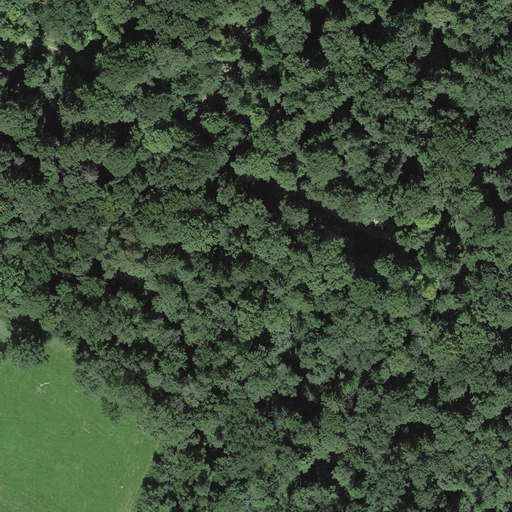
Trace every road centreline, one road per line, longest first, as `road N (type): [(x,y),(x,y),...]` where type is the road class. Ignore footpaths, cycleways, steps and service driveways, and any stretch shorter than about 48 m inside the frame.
road 1 (track): [(0,41),(196,122),(364,230),(416,245),(511,254)]
road 2 (track): [(196,122),(262,0)]
